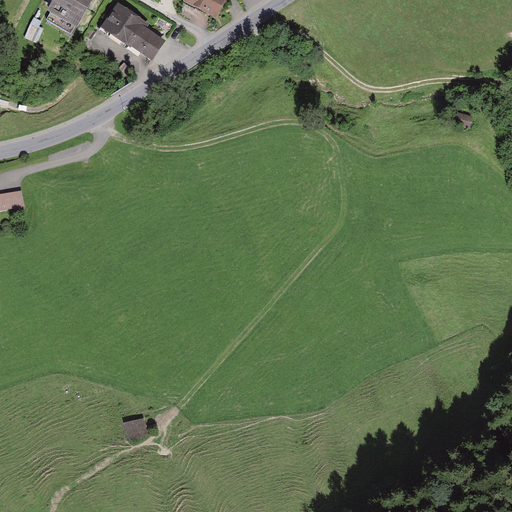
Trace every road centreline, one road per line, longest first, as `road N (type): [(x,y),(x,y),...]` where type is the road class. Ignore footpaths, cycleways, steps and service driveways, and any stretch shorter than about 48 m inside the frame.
road 1 (track): [(102,132),(164,148),(289,122),(324,133),(339,155),(338,224),(158,429)]
road 2 (track): [(232,32),(300,34),(372,89),(496,82),(511,97)]
road 3 (tertiary): [(0,152),(79,127),(214,44)]
